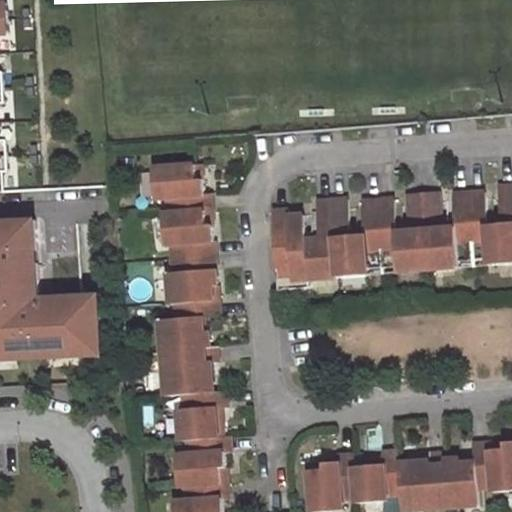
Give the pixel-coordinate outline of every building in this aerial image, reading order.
[(0,192),(3,193),(2,173),(9,172),(8,141),(0,141),(0,136),(0,104),(6,104),(4,72),(0,72),(0,35),(9,35),(8,4),(0,3),(0,192)] [(172,214),(206,211),(212,211),(211,197),(206,197),(204,181),(198,182),(196,164),(155,167),(157,185),(163,184),(164,200),(171,200),(172,214)] [(204,181),(203,164),(196,164),(198,182),(204,181)] [(511,260),(511,190),(502,191),(504,227),(492,228),(489,196),(473,197),(475,229),(478,263),(494,262),(495,268),(509,267),(509,261),(511,260)] [(478,263),(475,229),(473,197),(457,198),(459,231),(446,232),(443,196),(426,197),(426,201),(429,233),(431,266),(449,265),(450,272),(465,271),(464,264),(478,263)] [(413,234),(398,235),(395,203),(381,204),(383,237),(386,269),(402,268),(403,276),(417,274),(416,267),(431,266),(429,233),(426,201),(426,197),(411,198),(413,234)] [(386,269),(383,237),(381,204),(366,205),(368,238),(352,239),(349,202),(334,204),(337,240),(339,272),(355,271),(356,271),(356,279),(371,278),(370,270),(386,269)] [(276,215),(282,294),(313,291),(313,282),(325,281),(325,273),(339,272),(337,240),(334,204),(320,204),(322,241),(309,242),(308,218),(293,219),(293,213),(276,215)] [(173,228),(174,245),(175,259),(216,255),(214,226),(207,226),(206,211),(172,214),(165,215),(166,229),(173,228)] [(41,308),(37,220),(27,221),(0,222),(0,357),(59,354),(59,347),(103,345),(100,296),(51,298),(51,308),(41,308)] [(176,274),(177,287),(177,289),(171,289),(172,305),(178,304),(213,301),(212,286),(218,285),(216,255),(175,259),(176,274)] [(432,273),(450,272),(449,265),(431,266),(432,273)] [(417,274),(432,273),(431,266),(416,267),(417,274)] [(355,271),(339,272),(340,280),(356,279),(356,271),(355,271)] [(325,281),(340,280),(339,272),(325,273),(325,281)] [(176,350),(212,347),(211,332),(211,331),(203,332),(202,317),(210,316),(220,315),(219,301),(213,301),(178,304),(180,318),(159,320),(161,334),(169,334),(169,336),(170,350),(176,350)] [(211,331),(210,316),(202,317),(203,332),(211,331)] [(161,337),(162,351),(170,350),(169,336),(169,334),(161,334),(161,337)] [(103,352),(103,345),(59,347),(59,354),(103,352)] [(171,364),(173,380),(165,381),(166,396),(185,394),(208,392),(207,376),(214,376),(213,361),(219,360),(217,346),(212,347),(176,350),(177,363),(171,364)] [(163,365),(165,381),(173,380),(171,364),(163,365)] [(216,391),(214,376),(207,376),(208,392),(216,391)] [(224,435),(223,422),(217,422),(216,405),(221,405),(228,404),(226,391),(216,391),(208,392),(185,394),(186,408),(179,409),(180,424),(182,439),(188,438),(224,435)] [(183,455),(185,471),(179,471),(180,486),(186,485),(222,482),(220,467),(227,466),(225,452),(231,451),(230,435),(224,435),(188,438),(189,454),(183,455)] [(511,445),(506,446),(506,453),(492,454),(494,490),(494,497),(509,496),(509,489),(511,488),(511,445)] [(494,490),(492,454),(491,447),(474,448),(474,461),(475,467),(459,469),(458,462),(447,463),(447,469),(449,493),(449,498),(461,497),(461,504),(477,503),(476,491),(494,490)] [(355,469),(357,499),(358,506),(358,511),(376,511),(375,505),(390,504),(389,497),(404,496),(402,473),(402,466),(401,454),(386,455),(386,461),(387,467),(372,468),(372,462),(355,463),(355,469)] [(449,493),(447,469),(447,463),(446,456),(431,457),(432,464),(417,465),(417,472),(402,473),(404,496),(405,509),(420,508),(419,500),(434,499),(434,494),(449,493)] [(357,499),(355,469),(355,463),(354,457),(340,458),(341,464),(325,465),(325,471),(310,472),(312,511),(327,511),(327,507),(344,506),(343,500),(357,499)] [(402,473),(417,472),(417,465),(402,466),(402,473)] [(224,511),(223,498),(229,498),(228,482),(222,482),(186,485),(187,501),(182,501),(182,511),(224,511)] [(449,493),(434,494),(434,499),(435,506),(450,505),(449,498),(449,493)] [(420,508),(435,506),(434,499),(419,500),(420,508)] [(182,511),(182,501),(174,502),(174,511),(182,511)]
